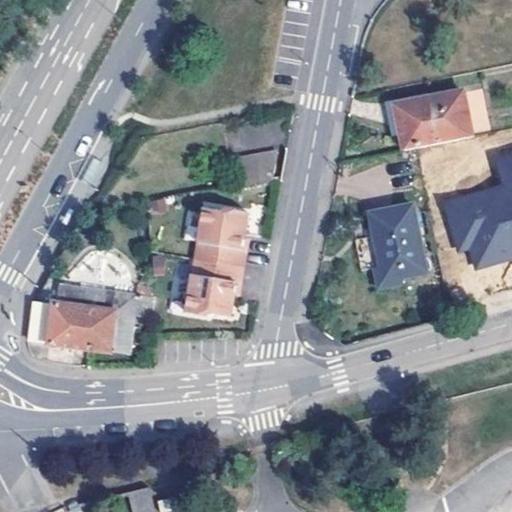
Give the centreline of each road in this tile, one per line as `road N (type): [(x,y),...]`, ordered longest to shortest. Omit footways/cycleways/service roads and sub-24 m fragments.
road 1 (residential): [(267,385),(340,0)]
road 2 (secondary): [(0,284),(156,0)]
road 3 (tertiary): [(267,385),(511,323)]
road 4 (tertiary): [(43,404),(267,385)]
road 5 (secondary): [(97,0),(0,177)]
